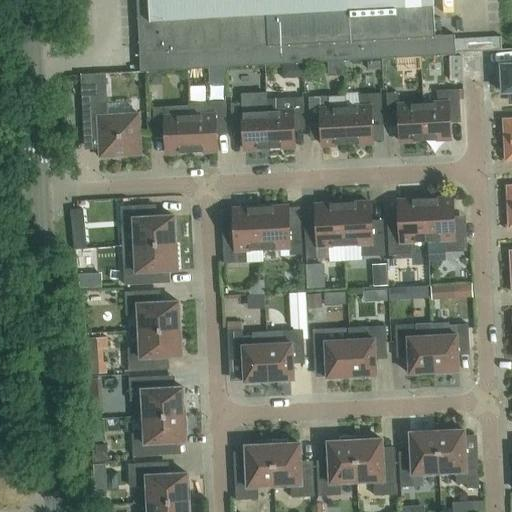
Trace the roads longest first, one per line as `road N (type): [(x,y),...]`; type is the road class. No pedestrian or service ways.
road 1 (unclassified): [(57,511),(36,190)]
road 2 (residential): [(209,184),(478,173)]
road 3 (residential): [(218,415),(485,405)]
road 4 (residential): [(485,405),(478,173)]
road 5 (residential): [(218,415),(209,184)]
road 6 (unclassified): [(36,190),(24,0)]
road 7 (residential): [(36,190),(209,184)]
